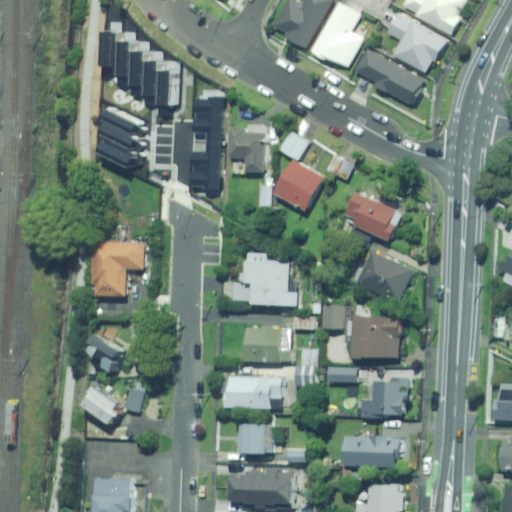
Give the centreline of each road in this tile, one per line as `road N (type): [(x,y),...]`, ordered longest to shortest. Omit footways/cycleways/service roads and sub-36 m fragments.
road 1 (secondary): [(450,461),(468,159)]
road 2 (unclassified): [(468,159),(415,152),(230,52)]
road 3 (residential): [(193,291),(180,511)]
